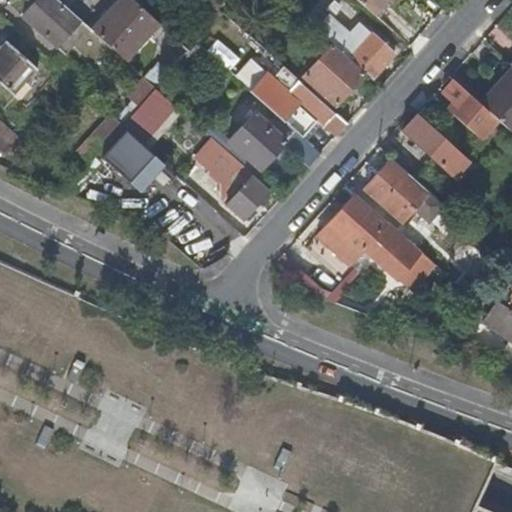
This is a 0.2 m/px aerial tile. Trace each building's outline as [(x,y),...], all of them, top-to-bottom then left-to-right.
[(90,29),(57,0),(38,0),(23,16),(67,56),(68,55),(90,29)] [(160,25),(132,0),(119,0),(91,31),(126,62),(160,25)] [(356,0),(374,15),(386,0),(356,0)] [(454,0),(430,0),(442,11),(446,14),(457,2),(454,0)] [(222,14),(211,4),(179,41),(189,51),(196,43),(222,14)] [(232,23),(222,14),(196,43),(206,52),(232,23)] [(327,16),(315,30),(331,45),(349,60),(350,58),(374,78),(394,56),(358,24),(348,35),(327,16)] [(39,69),(5,40),(4,41),(6,42),(0,48),(0,83),(14,95),(16,94),(15,92),(36,69),(38,70),(39,69)] [(206,52),(196,43),(189,51),(178,63),(193,76),(211,57),(206,52)] [(336,105),(364,73),(349,60),(331,45),(303,76),(336,105)] [(86,72),(68,55),(67,56),(57,67),(75,83),(86,72)] [(243,83),(258,67),(248,57),(232,73),(243,83)] [(511,133),(511,67),(511,66),(479,103),(497,120),(511,133)] [(164,79),(152,68),(143,77),(153,86),(155,88),(164,79)] [(279,87),(336,137),(346,125),(290,75),(279,87)] [(136,105),(153,86),(143,77),(127,96),(136,105)] [(481,139),(497,120),(479,103),(452,80),(441,93),(452,103),(447,109),(481,139)] [(137,139),(170,102),(155,88),(122,125),(135,137),(137,139)] [(266,116),(270,110),(261,102),(250,115),(266,116)] [(281,104),(273,113),(277,116),(284,123),(313,148),(320,139),(310,129),(314,124),(306,116),(303,118),(295,112),(293,114),(281,104)] [(108,113),(75,150),(89,162),(98,151),(122,125),(108,113)] [(466,189),(481,173),(416,115),(401,131),(466,189)] [(250,118),(228,142),(240,154),(236,160),(254,176),(284,143),(310,167),(320,155),(313,148),(284,123),(277,116),(267,127),(250,118)] [(0,123),(0,150),(5,154),(18,139),(0,123)] [(102,174),(135,137),(122,125),(98,151),(89,162),(102,174)] [(240,154),(228,142),(210,126),(205,132),(236,160),(240,154)] [(429,222),(442,205),(435,198),(416,181),(406,172),(405,174),(389,160),(365,190),(403,224),(415,209),(429,222)] [(427,168),(416,181),(435,198),(446,185),(427,168)] [(247,180),(226,204),(242,219),(267,191),(247,173),(244,177),(247,180)] [(168,226),(165,231),(186,250),(221,213),(187,183),(157,217),(168,226)] [(385,224),(353,196),(328,224),(305,249),(338,278),(353,262),(353,261),(354,261),(361,253),(363,250),(385,224)] [(421,253),(387,222),(385,224),(363,250),(397,280),(421,253)] [(511,290),(508,297),(500,292),(496,297),(505,303),(506,302),(511,306),(511,290)] [(24,300),(20,306),(28,310),(31,304),(24,300)] [(511,314),(493,302),(486,312),(479,323),(511,344),(511,314)] [(85,362),(76,358),(67,378),(76,382),(85,362)] [(159,365),(156,371),(164,375),(167,369),(159,365)] [(227,393),(224,399),(232,403),(235,397),(227,393)] [(54,431),(45,427),(36,446),(45,451),(54,431)] [(362,457),(351,483),(355,484),(353,488),(349,487),(337,511),(374,511),(380,501),(377,499),(379,495),(382,497),(393,471),(362,457)] [(402,475),(390,500),(394,502),(392,506),(388,504),(384,511),(421,511),(433,489),(402,475)] [(94,500),(91,506),(99,510),(102,504),(94,500)]
